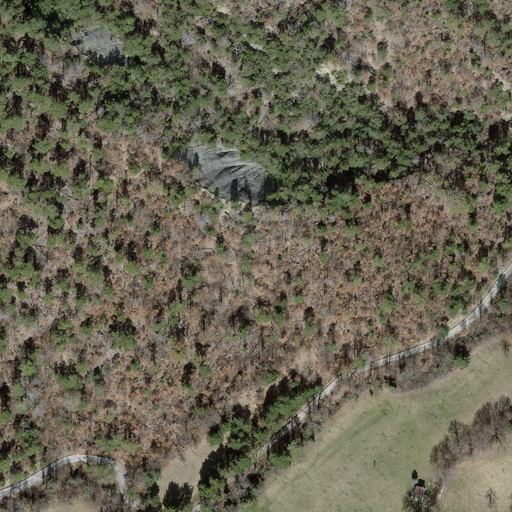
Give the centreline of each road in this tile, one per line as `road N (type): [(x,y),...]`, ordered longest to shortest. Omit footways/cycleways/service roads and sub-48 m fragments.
road 1 (track): [(511,273),(469,320),(328,386),(188,511)]
road 2 (track): [(0,494),(47,469),(101,456),(119,466),(139,511)]
